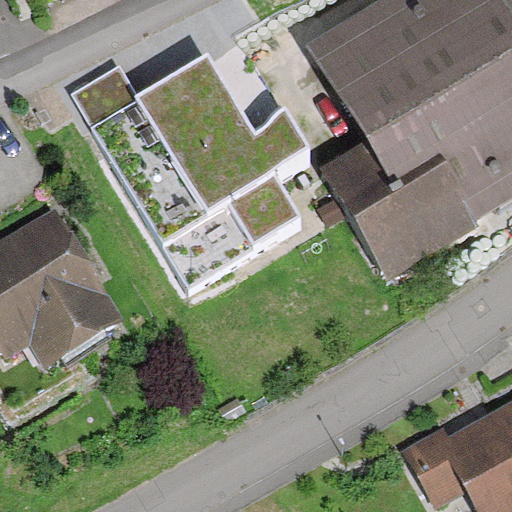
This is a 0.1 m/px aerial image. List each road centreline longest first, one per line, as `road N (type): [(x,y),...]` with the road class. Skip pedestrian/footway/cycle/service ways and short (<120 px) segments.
road 1 (residential): [(155,511),(511,277)]
road 2 (residential): [(147,0),(0,68)]
